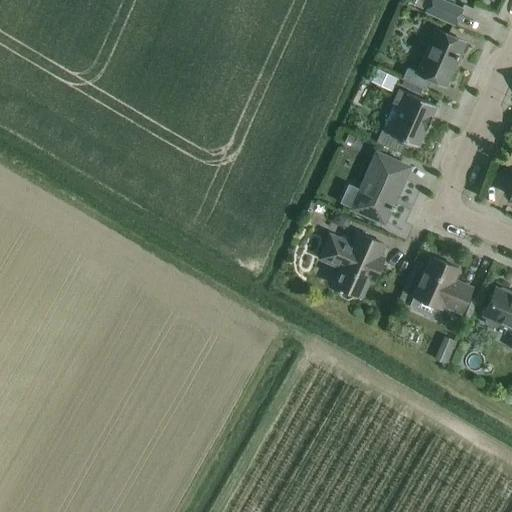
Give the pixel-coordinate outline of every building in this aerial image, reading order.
[(455,23),(461,9),(440,0),(429,0),(425,10),(455,23)] [(444,85),(464,41),(436,29),(417,72),(407,67),(402,78),(426,89),(430,79),(444,85)] [(391,91),(398,78),(377,68),(371,81),(391,91)] [(381,129),(376,141),(401,153),(406,142),(417,146),(425,129),(426,130),(432,116),(431,115),(436,105),(417,96),(406,91),(406,92),(398,89),(392,103),(394,103),(400,106),(388,132),(381,129)] [(391,205),(408,167),(389,159),(376,152),(359,190),(348,186),(341,202),(352,207),(383,222),(389,207),(393,209),(394,206),(391,205)] [(344,227),(348,226),(350,221),(348,217),(339,214),(335,215),(334,221),(337,224),(344,227)] [(378,256),(383,243),(357,232),(351,244),(330,235),(320,257),(341,266),(333,284),(341,288),(339,291),(341,295),(347,297),(351,296),(352,293),(360,296),(368,278),(373,280),(380,266),(383,258),(378,256)] [(460,312),(471,287),(452,279),(458,268),(430,256),(413,295),(414,295),(409,306),(411,307),(410,309),(432,319),(433,316),(435,317),(440,307),(441,303),(460,312)] [(499,288),(495,286),(482,316),(486,317),(485,320),(486,324),(494,327),(498,326),(499,323),(511,328),(511,342),(510,347),(511,348),(511,293),(510,291),(501,287),(499,288)]
